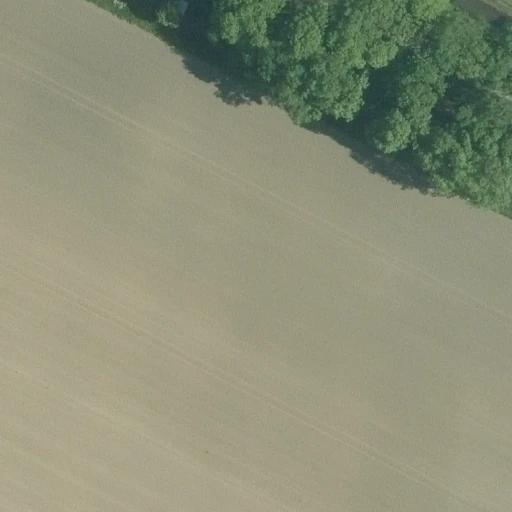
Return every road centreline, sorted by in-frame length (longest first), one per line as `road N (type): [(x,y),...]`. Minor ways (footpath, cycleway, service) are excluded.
road 1 (track): [(93,0),(511,215)]
road 2 (track): [(292,0),(337,48),(511,168)]
road 3 (unclassified): [(327,0),(511,95)]
